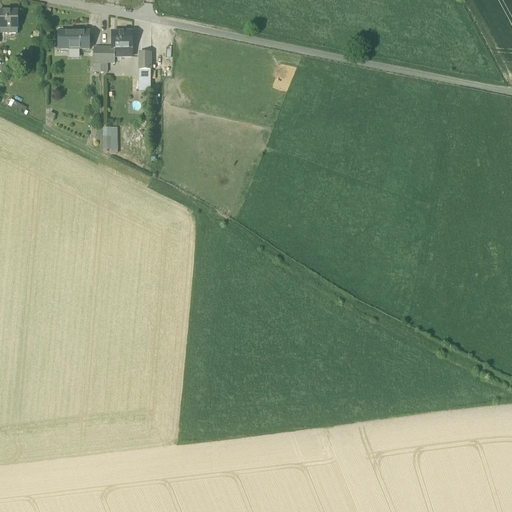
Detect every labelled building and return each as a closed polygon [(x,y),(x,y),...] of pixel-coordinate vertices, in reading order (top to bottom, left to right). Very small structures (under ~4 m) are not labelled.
[(0,29),(18,30),(18,13),(0,13),(0,29)] [(80,51),(90,51),(89,34),(58,34),(59,51),(68,51),(80,51)] [(131,51),(132,51),(132,34),(112,34),(112,50),(112,51),(115,51),(131,51)] [(80,51),(68,51),(69,60),(80,60),(80,51)] [(115,51),(115,59),(131,59),(131,51),(115,51)] [(150,71),(151,71),(151,55),(139,55),(139,71),(150,71)] [(139,93),(150,93),(150,71),(139,71),(139,93)] [(27,109),(14,103),(11,109),(23,115),(27,109)] [(118,129),(103,129),(104,151),(110,151),(118,150),(118,129)]
